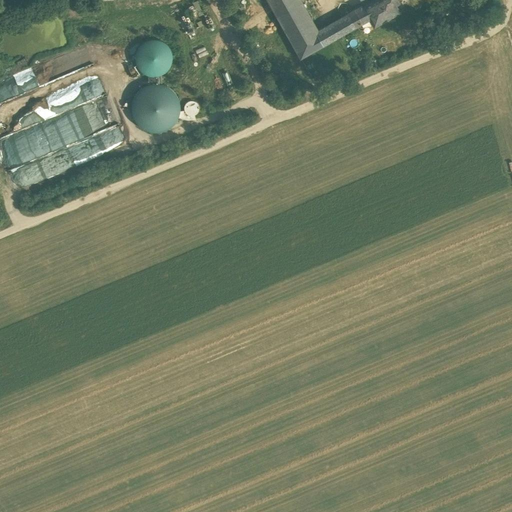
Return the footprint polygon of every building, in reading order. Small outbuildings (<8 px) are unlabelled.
[(267,0),(300,59),(323,46),(316,35),(296,0),(267,0)] [(396,0),(377,0),(363,8),(369,20),(374,27),(399,13),(395,5),(399,3),(396,0)] [(197,2),(187,4),(190,17),(200,14),(197,2)] [(369,20),(363,8),(356,12),(362,24),(369,20)] [(356,12),(316,35),(323,46),(362,24),(356,12)] [(209,16),(204,19),(210,30),(215,27),(209,16)] [(171,65),(172,58),(171,51),(166,45),(160,41),(153,40),(146,41),(140,45),(136,51),(135,58),(136,65),(140,72),(147,75),(154,77),(161,75),(167,71),(171,65)] [(85,45),(0,81),(0,153),(16,192),(127,145),(85,45)] [(154,77),(153,77),(148,76),(149,85),(155,84),(161,85),(161,75),(156,77),(154,77)] [(178,118),(180,108),(178,99),(173,91),(165,86),(155,84),(146,86),(138,92),(133,100),(131,109),(133,118),(138,126),(146,131),(156,133),(165,131),(173,126),(178,118)] [(198,112),(199,109),(198,106),(196,104),(194,102),(191,101),(188,102),(186,104),(184,106),(184,109),(184,112),(186,114),(189,116),(191,116),(194,116),(197,114),(198,112)]
